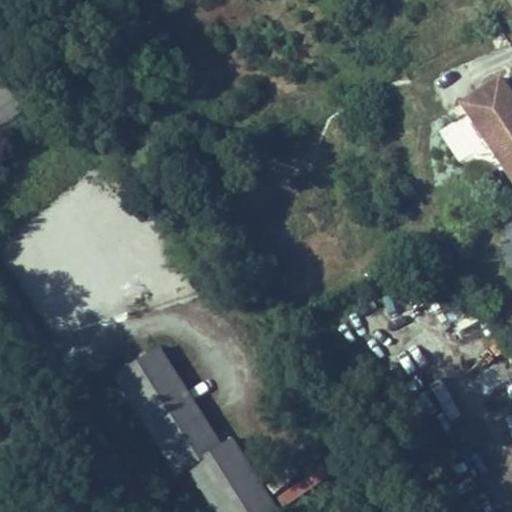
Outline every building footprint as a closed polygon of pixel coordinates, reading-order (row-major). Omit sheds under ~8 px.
[(511,97),(500,79),(461,104),(503,167),(511,160),(511,97)] [(0,124),(26,108),(12,86),(0,93),(0,124)] [(511,160),(503,167),(511,180),(511,160)] [(276,511),(231,439),(220,446),(158,348),(115,375),(176,474),(187,467),(215,511),(276,511)] [(282,504),(331,478),(326,468),(277,494),(282,504)]
